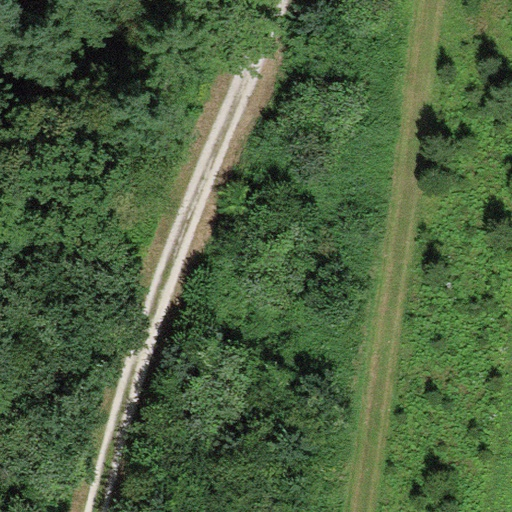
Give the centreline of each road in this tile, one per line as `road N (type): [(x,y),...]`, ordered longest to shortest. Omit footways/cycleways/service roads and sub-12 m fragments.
road 1 (track): [(96,511),(165,290),(275,0)]
road 2 (track): [(419,0),(356,511)]
